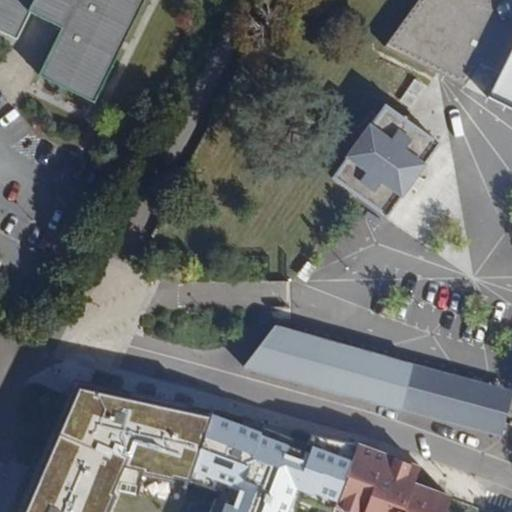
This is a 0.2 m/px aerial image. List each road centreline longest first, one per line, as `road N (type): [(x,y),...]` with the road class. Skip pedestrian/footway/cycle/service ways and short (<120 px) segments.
road 1 (residential): [(511,475),(206,382)]
road 2 (unknown): [(511,264),(376,241),(289,287)]
road 3 (unknown): [(289,287),(417,337),(511,357)]
